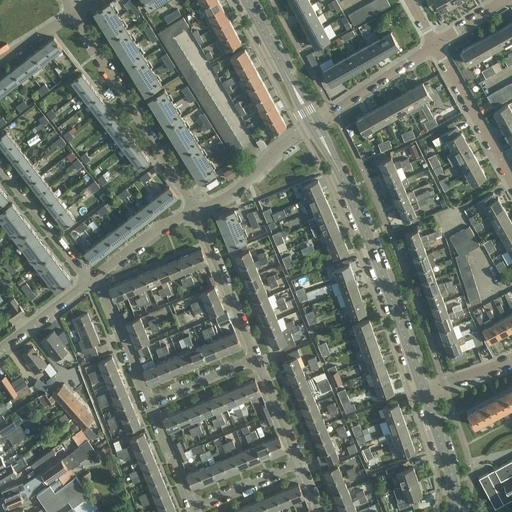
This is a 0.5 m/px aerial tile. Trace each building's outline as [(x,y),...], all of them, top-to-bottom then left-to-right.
[(142,0),(148,10),(162,2),(164,0),(142,0)] [(207,17),(222,9),(217,0),(212,0),(202,6),(207,17)] [(296,12),(311,4),(308,0),(292,0),(290,1),(296,12)] [(375,14),(380,11),(373,0),(368,3),(375,14)] [(373,0),(380,11),(385,8),(380,0),(373,0)] [(380,0),(385,8),(390,5),(386,0),(380,0)] [(441,13),(452,7),(448,0),(426,0),(432,9),(437,6),(441,13)] [(111,40),(126,30),(109,3),(93,13),(111,40)] [(369,17),(375,14),(368,3),(363,6),(369,17)] [(302,24),(317,15),(311,4),(296,12),(302,24)] [(364,20),(369,17),(363,6),(358,9),(364,20)] [(213,28),(228,20),(222,9),(207,17),(213,28)] [(359,23),(364,20),(358,9),(353,12),(359,23)] [(354,26),(359,23),(353,12),(348,15),(354,26)] [(308,35),(323,27),(317,15),(302,24),(308,35)] [(180,26),(185,23),(182,18),(177,21),(180,26)] [(219,39),(234,31),(228,20),(213,28),(219,39)] [(183,31),(180,26),(177,21),(172,24),(178,34),(183,31)] [(185,23),(180,26),(183,31),(189,28),(185,23)] [(174,37),(178,34),(172,24),(167,27),(172,34),(174,37)] [(502,46),(511,40),(511,36),(505,25),(494,31),(502,46)] [(162,30),(167,37),(172,34),(167,27),(162,30)] [(323,27),(308,35),(315,47),(330,38),(323,27)] [(127,67),(143,57),(126,30),(111,40),(127,67)] [(162,40),(167,37),(162,30),(157,33),(162,40)] [(195,38),(200,36),(196,30),(192,33),(195,38)] [(234,31),(219,39),(225,50),(240,42),(234,31)] [(491,52),(502,46),(494,31),(483,37),(491,52)] [(379,38),(387,53),(399,47),(390,32),(379,38)] [(177,42),(174,37),(172,34),(167,37),(162,40),(167,48),(177,42)] [(198,44),(203,41),(200,36),(195,38),(198,44)] [(42,45),(51,56),(62,48),(53,37),(42,45)] [(480,58),(491,52),(483,37),(472,44),(480,58)] [(376,60),(387,53),(379,38),(367,44),(376,60)] [(170,53),(180,47),(177,42),(167,48),(170,53)] [(365,66),(376,60),(367,44),(356,51),(365,66)] [(469,64),(480,58),(472,44),(461,50),(469,64)] [(40,64),(51,56),(42,45),(32,54),(40,64)] [(173,58),(183,52),(180,47),(170,53),(173,58)] [(235,68),(250,60),(244,49),(229,57),(235,68)] [(354,72),(365,66),(356,51),(345,57),(354,72)] [(176,63),(186,57),(183,52),(173,58),(176,63)] [(208,60),(212,58),(209,52),(204,55),(208,60)] [(30,73),(40,64),(32,54),(21,62),(30,73)] [(507,66),(511,62),(508,56),(503,58),(507,66)] [(145,95),(161,85),(143,57),(127,67),(145,95)] [(179,68),(189,62),(186,57),(176,63),(179,68)] [(342,78),(354,72),(345,57),(334,63),(342,78)] [(250,60),(235,68),(241,79),(256,71),(250,60)] [(19,81),(30,73),(21,62),(11,70),(19,81)] [(182,73),(192,67),(189,62),(179,68),(182,73)] [(331,85),(342,78),(334,63),(322,70),(331,85)] [(220,70),(216,64),(212,67),(215,73),(220,70)] [(486,68),(490,75),(495,72),(491,65),(486,68)] [(185,78),(195,72),(192,67),(182,73),(185,78)] [(485,78),(490,75),(486,68),(481,71),(485,78)] [(9,89),(19,81),(11,70),(0,78),(9,89)] [(247,90),(262,82),(256,71),(241,79),(247,90)] [(189,83),(198,77),(195,72),(185,78),(189,83)] [(80,92),(90,84),(81,73),(71,81),(80,92)] [(192,88),(202,82),(198,77),(189,83),(192,88)] [(0,96),(9,89),(0,78),(0,96)] [(195,93),(205,87),(202,82),(192,88),(195,93)] [(253,101),(268,93),(262,82),(247,90),(253,101)] [(411,89),(419,103),(430,97),(422,83),(411,89)] [(41,87),(45,92),(49,89),(44,84),(41,87)] [(88,103),(99,95),(90,84),(80,92),(88,103)] [(508,98),(511,95),(511,92),(507,84),(502,87),(508,98)] [(41,95),(45,92),(41,87),(37,89),(41,95)] [(198,98),(208,92),(205,87),(195,93),(198,98)] [(503,101),(508,98),(502,87),(497,89),(503,101)] [(408,109),(419,103),(411,89),(400,95),(408,109)] [(498,104),(503,101),(497,89),(492,92),(498,104)] [(165,128),(181,118),(164,90),(148,100),(158,116),(165,128)] [(201,103),(211,97),(208,92),(198,98),(201,103)] [(493,107),(498,104),(492,92),(486,95),(493,107)] [(259,111),(274,103),(268,93),(253,101),(259,111)] [(97,114),(107,106),(99,95),(88,103),(97,114)] [(397,115),(408,109),(400,95),(389,101),(397,115)] [(204,108),(214,102),(211,97),(201,103),(204,108)] [(20,103),(24,109),(28,106),(23,100),(20,103)] [(386,121),(397,115),(389,101),(378,107),(386,121)] [(207,113),(217,107),(214,102),(204,108),(207,113)] [(20,111),(24,109),(20,103),(16,106),(20,111)] [(265,122),(280,114),(274,103),(259,111),(265,122)] [(499,123),(511,115),(511,112),(507,103),(493,112),(496,117),(499,123)] [(105,125),(115,117),(107,106),(97,114),(105,125)] [(210,118),(220,112),(217,107),(207,113),(210,118)] [(375,127),(386,121),(378,107),(367,113),(375,127)] [(49,116),(54,112),(51,108),(46,112),(49,116)] [(54,112),(49,116),(52,120),(57,116),(54,112)] [(214,123),(223,117),(220,112),(210,118),(214,123)] [(364,134),(375,127),(367,113),(356,119),(364,134)] [(280,114),(265,122),(271,133),(286,125),(280,114)] [(41,123),(46,118),(44,115),(38,119),(41,123)] [(505,134),(511,129),(511,115),(499,123),(505,134)] [(113,136),(124,127),(115,117),(105,125),(113,136)] [(217,128),(227,122),(223,117),(214,123),(217,128)] [(428,120),(433,127),(437,124),(433,117),(428,120)] [(46,118),(41,123),(44,126),(49,122),(46,118)] [(182,155),(198,145),(181,118),(165,128),(182,155)] [(427,130),(433,127),(428,120),(423,123),(427,130)] [(220,133),(230,127),(227,122),(217,128),(220,133)] [(122,146),(132,138),(124,127),(113,136),(122,146)] [(223,138),(233,132),(230,127),(220,133),(223,138)] [(406,131),(409,139),(414,137),(411,129),(406,131)] [(66,138),(71,134),(68,130),(63,134),(66,138)] [(0,143),(5,150),(15,142),(7,131),(0,136),(0,143)] [(403,141),(409,139),(406,131),(400,134),(403,141)] [(453,151),(467,143),(461,131),(447,139),(453,151)] [(226,143),(236,137),(233,132),(223,138),(226,143)] [(71,134),(66,138),(68,142),(74,137),(71,134)] [(58,144),(63,140),(60,136),(55,141),(58,144)] [(229,148),(239,142),(236,137),(226,143),(229,148)] [(130,157),(141,149),(132,138),(122,146),(130,157)] [(382,141),(386,149),(391,147),(388,139),(382,141)] [(63,140),(58,144),(61,148),(66,144),(63,140)] [(380,151),(386,149),(382,141),(377,144),(380,151)] [(13,161),(24,153),(15,142),(5,150),(13,161)] [(239,142),(229,148),(232,153),(242,147),(239,142)] [(459,161),(473,154),(467,143),(453,151),(459,161)] [(199,182),(215,172),(198,145),(182,155),(199,182)] [(141,149),(130,157),(139,169),(149,160),(141,149)] [(82,160),(88,155),(85,152),(80,156),(82,160)] [(22,172),(32,164),(24,153),(13,161),(22,172)] [(429,163),(437,159),(434,154),(427,158),(429,163)] [(465,172),(479,165),(473,154),(459,161),(465,172)] [(88,155),(82,160),(85,163),(91,159),(88,155)] [(393,162),(390,156),(377,161),(382,174),(395,168),(401,165),(399,161),(398,159),(393,162)] [(74,166),(80,162),(77,158),(72,162),(74,166)] [(437,159),(429,163),(432,168),(439,164),(437,159)] [(80,162),(74,166),(77,170),(83,166),(80,162)] [(30,183),(41,175),(32,164),(22,172),(30,183)] [(479,165),(465,172),(471,184),(486,176),(479,165)] [(228,178),(234,174),(230,168),(224,172),(228,178)] [(395,168),(382,174),(387,185),(400,180),(395,168)] [(99,181),(105,177),(102,173),(96,178),(99,181)] [(143,183),(146,180),(142,174),(138,177),(143,183)] [(39,194),(49,186),(41,175),(30,183),(39,194)] [(105,177),(99,181),(102,185),(108,181),(105,177)] [(441,186),(448,182),(446,177),(438,180),(441,186)] [(91,188),(97,183),(94,180),(88,184),(91,188)] [(308,198),(323,192),(318,180),(302,186),(308,198)] [(392,197),(405,192),(400,180),(387,185),(392,197)] [(448,182),(441,186),(443,191),(451,187),(448,182)] [(97,183),(91,188),(94,192),(100,187),(97,183)] [(158,194),(166,205),(177,196),(169,185),(158,194)] [(47,205),(57,197),(49,186),(39,194),(47,205)] [(430,195),(428,190),(415,196),(412,189),(405,192),(392,197),(397,209),(416,201),(423,198),(430,195)] [(121,199),(125,196),(121,191),(117,194),(121,199)] [(312,210),(328,203),(323,192),(308,198),(312,210)] [(489,216),(503,208),(497,197),(495,198),(493,193),(476,202),(479,207),(483,205),(489,216)] [(155,213),(166,205),(158,194),(147,202),(155,213)] [(55,216),(66,207),(57,197),(47,205),(55,216)] [(402,221),(415,215),(412,209),(418,206),(418,205),(418,206),(416,201),(397,209),(402,221)] [(145,221),(155,213),(147,202),(137,211),(145,221)] [(0,218),(16,239),(31,228),(11,203),(0,211),(0,218)] [(310,224),(317,221),(333,215),(328,203),(312,210),(315,216),(308,219),(310,224)] [(66,207),(55,216),(64,227),(75,219),(66,207)] [(100,215),(104,212),(100,207),(96,210),(100,215)] [(264,216),(272,213),(269,208),(262,211),(264,216)] [(496,227),(510,219),(503,208),(489,216),(496,227)] [(229,247),(247,240),(234,210),(217,217),(229,247)] [(134,229),(145,221),(137,211),(126,219),(134,229)] [(272,213),(264,216),(266,222),(274,218),(272,213)] [(315,236),(322,233),(338,226),(333,215),(317,221),(310,224),(315,236)] [(124,238),(134,229),(126,219),(116,227),(124,238)] [(511,223),(510,219),(496,227),(502,238),(511,232),(511,223)] [(480,221),(473,225),(476,230),(483,226),(480,221)] [(79,232),(83,229),(79,224),(75,227),(79,232)] [(469,238),(474,235),(469,225),(464,228),(469,238)] [(327,244),(343,238),(338,226),(322,233),(327,244)] [(113,246),(124,238),(116,227),(105,235),(113,246)] [(36,265),(50,253),(31,228),(16,239),(36,265)] [(464,241),(469,238),(464,228),(459,231),(464,241)] [(419,235),(417,229),(403,233),(408,246),(427,239),(425,234),(425,233),(419,235)] [(425,234),(427,239),(435,236),(441,234),(440,229),(425,234)] [(274,239),(282,236),(280,231),(272,234),(274,239)] [(459,243),(464,241),(459,231),(454,234),(459,243)] [(508,249),(511,246),(511,232),(502,238),(508,249)] [(454,246),(459,243),(454,234),(449,237),(454,246)] [(103,254),(113,246),(105,235),(95,244),(103,254)] [(474,235),(469,238),(475,247),(480,245),(474,235)] [(282,236),(274,239),(276,245),(284,241),(282,236)] [(343,238),(327,244),(332,256),(348,250),(343,238)] [(469,238),(464,241),(470,250),(475,247),(469,238)] [(485,247),(493,243),(490,238),(483,242),(485,247)] [(412,258),(426,253),(423,245),(428,243),(427,239),(408,246),(412,258)] [(464,241),(459,243),(454,246),(459,254),(465,253),(470,250),(464,241)] [(493,243),(485,247),(488,252),(495,248),(493,243)] [(92,263),(103,254),(95,244),(84,252),(92,263)] [(189,255),(194,268),(207,263),(201,249),(189,255)] [(240,267),(253,262),(248,250),(235,255),(240,267)] [(55,290),(70,279),(50,253),(36,265),(55,290)] [(428,260),(426,253),(412,258),(416,270),(430,265),(435,263),(443,260),(442,256),(428,260)] [(457,261),(467,258),(465,253),(459,254),(455,256),(457,261)] [(284,263),(292,259),(289,254),(282,257),(284,263)] [(183,273),(194,268),(189,255),(178,259),(183,273)] [(6,268),(11,264),(6,257),(1,261),(6,268)] [(458,266),(469,263),(468,258),(467,258),(457,261),(458,266)] [(172,278),(183,273),(178,259),(166,264),(172,278)] [(292,259),(284,263),(286,268),(294,265),(292,259)] [(498,269),(505,265),(502,260),(495,264),(498,269)] [(245,279),(258,273),(253,262),(240,267),(245,279)] [(338,281),(353,275),(349,263),(333,268),(338,281)] [(460,272),(471,268),(469,263),(458,266),(460,272)] [(11,264),(6,268),(11,274),(16,270),(11,264)] [(161,282),(172,278),(166,264),(155,269),(161,282)] [(430,265),(416,270),(421,282),(434,277),(430,265)] [(462,277),(473,274),(471,268),(460,272),(462,277)] [(149,287),(161,282),(155,269),(144,273),(149,287)] [(138,292),(149,287),(144,273),(133,278),(138,292)] [(249,290),(263,285),(258,273),(245,279),(249,290)] [(463,282),(474,279),(473,274),(462,277),(463,282)] [(208,284),(214,282),(211,275),(206,277),(208,284)] [(342,292),(357,287),(353,275),(338,281),(342,292)] [(425,294),(444,287),(443,282),(442,282),(436,284),(434,277),(421,282),(425,294)] [(127,296),(138,292),(133,278),(121,283),(127,296)] [(474,279),(463,282),(465,288),(476,284),(474,279)] [(26,293),(31,289),(26,283),(21,287),(26,293)] [(115,301),(127,296),(121,283),(109,288),(115,301)] [(476,284),(465,288),(467,293),(478,290),(476,284)] [(254,301),(268,296),(263,285),(249,290),(254,301)] [(205,303),(218,297),(214,286),(200,292),(205,303)] [(297,295),(305,292),(303,287),(295,290),(297,295)] [(346,304),(361,299),(357,287),(342,292),(346,304)] [(429,306),(443,301),(441,295),(446,293),(446,292),(444,287),(425,294),(429,306)] [(31,289),(26,293),(30,300),(36,296),(31,289)] [(478,290),(467,293),(468,299),(479,295),(478,290)] [(305,292),(297,295),(300,301),(307,297),(305,292)] [(479,295),(468,299),(470,304),(481,301),(479,295)] [(259,313),(272,307),(268,296),(254,301),(259,313)] [(11,307),(18,317),(25,312),(13,297),(7,302),(11,307)] [(218,297),(205,303),(209,315),(223,309),(218,297)] [(361,299),(346,304),(350,317),(365,311),(361,299)] [(434,318),(447,313),(443,301),(429,306),(434,318)] [(11,322),(18,317),(11,307),(4,313),(11,322)] [(263,324),(277,319),(272,307),(259,313),(263,324)] [(307,319),(315,315),(313,310),(305,313),(307,319)] [(123,321),(128,319),(125,311),(120,314),(123,321)] [(215,315),(219,325),(230,320),(229,318),(226,311),(220,313),(215,315)] [(449,318),(455,316),(453,311),(447,313),(434,318),(438,331),(452,326),(449,318)] [(509,331),(511,329),(511,312),(502,317),(509,331)] [(99,341),(96,334),(87,313),(74,318),(83,339),(78,341),(84,354),(89,352),(91,357),(98,354),(93,343),(99,341)] [(315,315),(307,319),(309,324),(317,321),(315,315)] [(499,336),(509,331),(502,317),(492,323),(499,336)] [(131,335),(145,330),(140,318),(127,324),(131,335)] [(268,336),(282,330),(277,319),(263,324),(268,336)] [(357,336),(372,331),(368,319),(353,324),(357,336)] [(488,342),(499,336),(492,323),(481,329),(488,342)] [(442,343),(456,338),(452,326),(438,331),(442,343)] [(55,359),(66,350),(62,345),(64,344),(53,330),(40,339),(55,359)] [(145,330),(131,335),(136,347),(150,341),(145,330)] [(282,330),(268,336),(273,348),(282,344),(284,349),(296,345),(293,338),(286,341),(282,330)] [(462,336),(464,340),(471,338),(474,345),(481,343),(476,330),(470,333),(462,336)] [(361,348),(376,343),(372,331),(357,336),(361,348)] [(224,336),(230,350),(241,345),(236,332),(224,336)] [(218,355),(230,350),(224,336),(213,341),(218,355)] [(462,336),(456,338),(442,343),(447,355),(467,348),(464,340),(462,336)] [(207,359),(218,355),(213,341),(201,346),(207,359)] [(320,350),(328,347),(326,341),(318,345),(320,350)] [(365,360),(381,355),(376,343),(361,348),(365,360)] [(34,372),(46,363),(33,346),(22,354),(27,360),(25,361),(34,372)] [(195,364),(207,359),(201,346),(190,351),(195,364)] [(328,347),(320,350),(322,355),(330,352),(328,347)] [(144,356),(141,348),(136,350),(139,358),(144,356)] [(288,373),(302,368),(297,356),(300,355),(298,349),(287,354),(289,359),(284,362),(288,373)] [(184,369),(195,364),(190,351),(178,355),(184,369)] [(172,374),(184,369),(178,355),(167,360),(172,374)] [(369,372),(385,367),(381,355),(365,360),(369,372)] [(103,373),(116,368),(111,356),(98,362),(103,373)] [(161,378),(172,374),(167,360),(155,365),(161,378)] [(149,383),(161,378),(155,365),(144,370),(149,383)] [(330,373),(337,370),(335,365),(327,368),(330,373)] [(374,384),(389,379),(385,367),(369,372),(374,384)] [(107,385),(121,379),(116,368),(103,373),(107,385)] [(293,385),(306,379),(302,368),(288,373),(293,385)] [(90,379),(98,375),(95,370),(88,373),(90,379)] [(337,370),(330,373),(332,379),(340,375),(337,370)] [(9,382),(5,375),(0,378),(0,382),(3,386),(11,398),(17,394),(9,382)] [(98,375),(90,379),(92,384),(100,381),(98,375)] [(18,393),(28,386),(21,376),(11,383),(18,393)] [(244,383),(249,397),(261,392),(255,378),(244,383)] [(112,396),(126,391),(121,379),(107,385),(112,396)] [(298,396),(311,391),(306,379),(293,385),(298,396)] [(389,379),(374,384),(378,396),(393,391),(389,379)] [(83,427),(93,417),(63,383),(52,393),(83,427)] [(238,402),(249,397),(244,383),(232,388),(238,402)] [(511,386),(466,411),(474,426),(511,405),(511,386)] [(226,406),(238,402),(232,388),(221,393),(226,406)] [(339,397),(347,394),(345,388),(337,391),(339,397)] [(117,408),(130,402),(126,391),(112,396),(117,408)] [(302,408),(316,402),(311,391),(298,396),(302,408)] [(52,395),(49,397),(46,392),(42,395),(48,404),(55,399),(52,395)] [(100,401),(107,398),(105,393),(97,396),(100,401)] [(215,411),(226,406),(221,393),(209,398),(215,411)] [(347,394),(339,397),(342,402),(349,399),(347,394)] [(107,398),(100,401),(102,407),(109,403),(107,398)] [(204,416),(215,411),(209,398),(198,403),(204,416)] [(122,419),(135,413),(130,402),(117,408),(122,419)] [(307,419),(321,414),(316,402),(302,408),(307,419)] [(386,420),(401,415),(397,402),(382,408),(386,420)] [(192,421),(204,416),(198,403),(186,407),(192,421)] [(263,415),(268,413),(265,405),(259,407),(263,415)] [(181,426),(192,421),(186,407),(175,412),(181,426)] [(169,430),(181,426),(175,412),(163,417),(169,430)] [(135,413),(122,419),(126,431),(140,425),(135,413)] [(312,431),(325,425),(321,414),(307,419),(312,431)] [(269,415),(264,418),(267,425),(272,423),(269,415)] [(390,432),(405,426),(401,415),(386,420),(390,432)] [(109,424),(116,421),(114,416),(107,419),(109,424)] [(0,436),(15,427),(16,426),(13,421),(0,429),(0,436)] [(116,421),(109,424),(111,429),(118,426),(116,421)] [(354,432),(361,428),(359,423),(351,426),(354,432)] [(317,442),(330,437),(325,425),(312,431),(317,442)] [(394,444),(409,438),(405,426),(390,432),(394,444)] [(15,427),(0,436),(0,449),(2,448),(0,445),(0,442),(17,431),(15,427)] [(78,445),(88,438),(81,428),(71,435),(78,445)] [(361,428),(354,432),(356,437),(363,434),(361,428)] [(14,443),(23,437),(20,432),(11,438),(14,443)] [(129,452),(134,449),(147,444),(143,432),(129,438),(132,444),(126,447),(129,452)] [(245,434),(248,441),(253,439),(250,432),(245,434)] [(267,440),(273,454),(285,449),(279,435),(267,440)] [(330,437),(317,442),(321,454),(322,454),(333,449),(335,448),(330,437)] [(409,438),(394,444),(398,456),(414,450),(409,438)] [(250,463),(261,458),(256,444),(253,439),(248,441),(251,446),(244,449),(250,463)] [(261,458),(273,454),(267,440),(256,444),(261,458)] [(177,451),(182,448),(178,441),(173,443),(177,451)] [(139,461),(152,455),(147,444),(134,449),(139,461)] [(363,455),(371,452),(369,446),(361,450),(363,455)] [(121,455),(129,452),(126,447),(119,450),(116,451),(118,456),(121,455)] [(238,468),(250,463),(244,449),(233,454),(238,468)] [(333,449),(322,454),(326,463),(337,458),(333,449)] [(76,476),(70,468),(79,461),(71,450),(42,471),(41,472),(45,477),(50,484),(59,477),(64,484),(76,476)] [(183,451),(178,453),(181,461),(186,459),(183,451)] [(129,452),(121,455),(123,460),(131,457),(129,452)] [(371,452),(363,455),(365,460),(373,457),(371,452)] [(227,473),(238,468),(233,454),(221,459),(227,473)] [(0,468),(15,460),(15,459),(13,456),(4,461),(1,455),(0,455),(0,468)] [(0,481),(17,472),(16,470),(27,463),(22,455),(15,459),(15,460),(0,468),(0,481)] [(144,472),(157,467),(152,455),(139,461),(144,472)] [(216,477),(227,473),(221,459),(210,464),(216,477)] [(511,459),(478,478),(495,508),(511,499),(511,459)] [(204,482),(216,477),(210,464),(198,468),(204,482)] [(400,486),(417,480),(412,466),(400,471),(398,464),(385,469),(387,475),(395,472),(400,486)] [(330,483),(343,477),(339,466),(325,471),(330,483)] [(148,483),(162,478),(157,467),(144,472),(148,483)] [(348,475),(355,472),(353,467),(346,470),(348,475)] [(192,487),(204,482),(198,468),(187,473),(192,487)] [(131,478),(138,475),(136,469),(129,472),(131,478)] [(33,488),(42,480),(41,479),(45,477),(41,472),(42,471),(23,483),(22,482),(1,490),(3,496),(1,497),(2,501),(1,502),(2,506),(4,506),(5,507),(27,498),(33,488)] [(138,475),(131,478),(133,483),(140,480),(138,475)] [(92,511),(99,507),(76,476),(64,484),(59,477),(50,484),(36,494),(44,505),(41,508),(43,511),(50,511),(68,499),(77,511),(92,511)] [(335,494),(348,489),(343,477),(330,483),(335,494)] [(153,495),(166,489),(162,478),(148,483),(153,495)] [(417,480),(400,486),(405,499),(396,502),(399,509),(412,504),(409,497),(422,493),(417,480)] [(287,488),(292,502),(304,497),(299,483),(287,488)] [(281,506),(292,502),(287,488),(276,493),(281,506)] [(158,506),(171,501),(166,489),(153,495),(158,506)] [(339,506),(352,500),(348,489),(335,494),(339,506)] [(358,498),(365,495),(363,490),(356,493),(358,498)] [(140,500),(147,497),(145,492),(138,495),(140,500)] [(270,511),(281,506),(276,493),(264,497),(270,511)] [(360,503),(367,500),(365,495),(358,498),(360,503)] [(147,497),(140,500),(142,505),(149,502),(147,497)] [(256,511),(267,511),(270,511),(264,497),(253,502),(256,511)] [(341,511),(356,511),(357,511),(354,505),(360,503),(358,498),(352,500),(339,506),(341,511)] [(64,511),(72,511),(76,509),(73,505),(68,499),(60,506),(64,511)] [(160,511),(176,511),(171,501),(158,506),(160,511)] [(243,511),(256,511),(253,502),(241,507),(243,511)]
